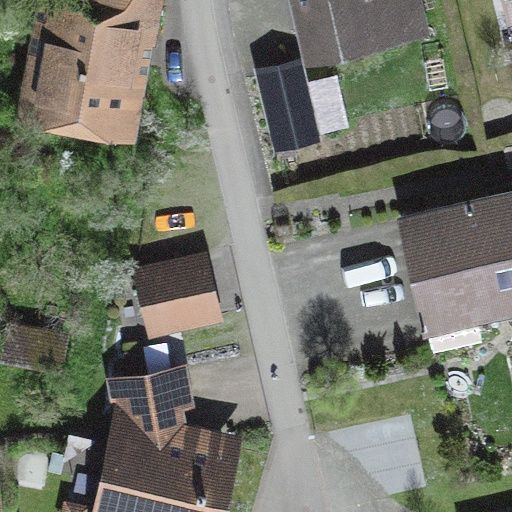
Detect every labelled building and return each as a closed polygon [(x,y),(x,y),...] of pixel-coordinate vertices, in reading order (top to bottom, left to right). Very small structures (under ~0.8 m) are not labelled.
[(57,0),(39,101),(117,116),(133,31),(154,35),(159,7),(149,5),(150,0),(57,0)] [(298,0),(308,43),(383,26),(376,0),(298,0)] [(297,66),(263,74),(278,137),(312,130),(297,66)] [(492,330),(486,302),(511,296),(511,193),(404,217),(432,343),(492,330)] [(147,298),(206,285),(199,256),(140,269),(147,298)] [(206,285),(147,298),(154,328),(213,314),(206,285)] [(12,324),(6,354),(56,364),(62,334),(12,324)] [(181,366),(114,378),(119,409),(186,397),(181,366)] [(122,427),(103,511),(97,511),(94,511),(211,511),(225,449),(188,441),(190,430),(171,425),(168,437),(122,427)]
